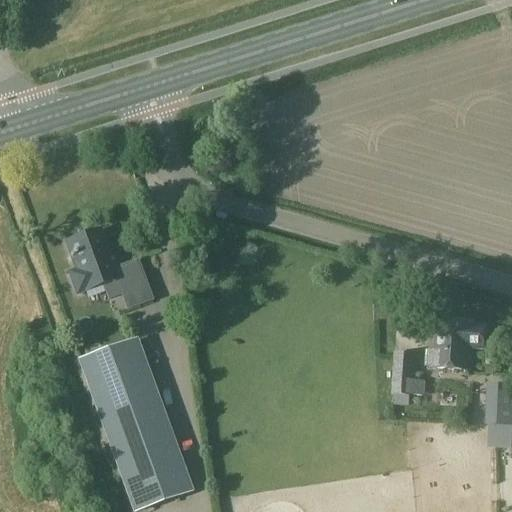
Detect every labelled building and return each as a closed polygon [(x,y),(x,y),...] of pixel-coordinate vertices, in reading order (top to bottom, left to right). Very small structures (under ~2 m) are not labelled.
[(113,271),(99,232),(65,244),(70,256),(69,257),(70,260),(71,260),(76,272),(69,275),(77,296),(104,286),(103,282),(114,278),(121,296),(146,287),(137,262),(113,271)] [(112,321),(97,331),(101,338),(117,329),(112,321)] [(432,370),(467,372),(468,350),(483,351),(484,328),(470,327),(470,324),(436,322),(434,353),(428,352),(427,368),(432,368),(432,370)] [(140,511),(190,494),(135,343),(78,363),(132,511),(140,511)] [(394,355),(391,397),(423,399),(425,384),(413,383),(415,356),(394,355)] [(511,430),(511,394),(511,388),(486,386),(485,429),(511,430)]
